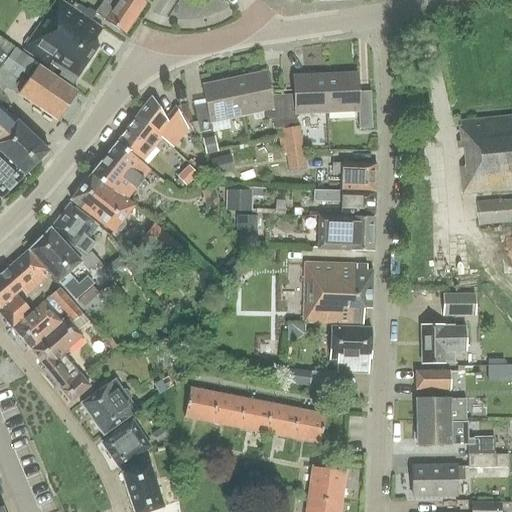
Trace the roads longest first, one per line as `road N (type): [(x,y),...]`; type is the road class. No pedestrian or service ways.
road 1 (residential): [(381,15),(391,132),(376,511)]
road 2 (tertiary): [(0,230),(140,64),(263,34)]
